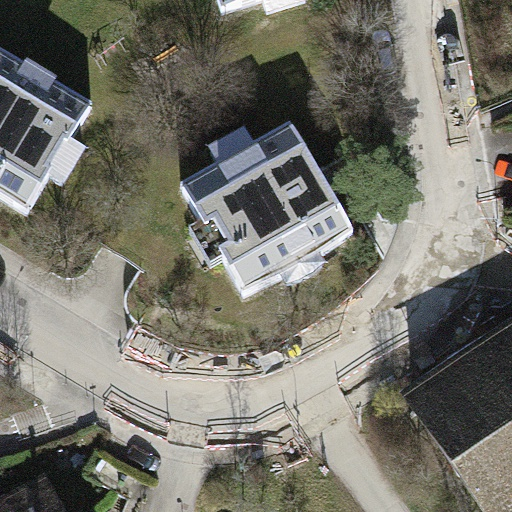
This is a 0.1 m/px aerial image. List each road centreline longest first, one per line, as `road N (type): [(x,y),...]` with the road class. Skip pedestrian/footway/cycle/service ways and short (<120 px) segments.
road 1 (residential): [(296,388),(387,326),(444,260),(445,137),(416,0)]
road 2 (residential): [(0,303),(125,378),(203,408),(251,406),(296,388)]
road 3 (residential): [(388,511),(296,388)]
